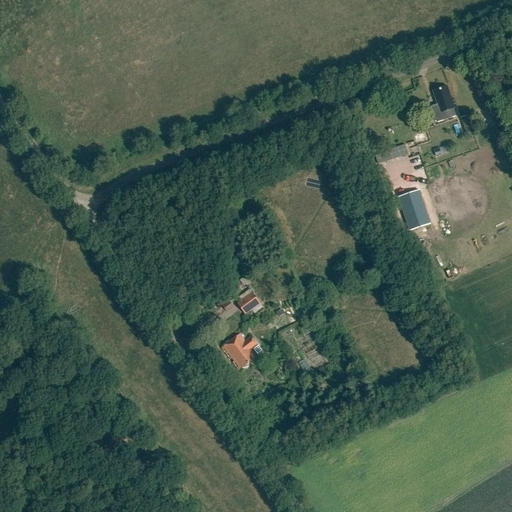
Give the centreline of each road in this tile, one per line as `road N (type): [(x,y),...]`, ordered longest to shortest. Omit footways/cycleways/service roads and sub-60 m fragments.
road 1 (unclassified): [(80,209),(157,165),(511,31)]
road 2 (unclassified): [(300,511),(80,209)]
road 3 (unclassified): [(80,209),(0,101)]
